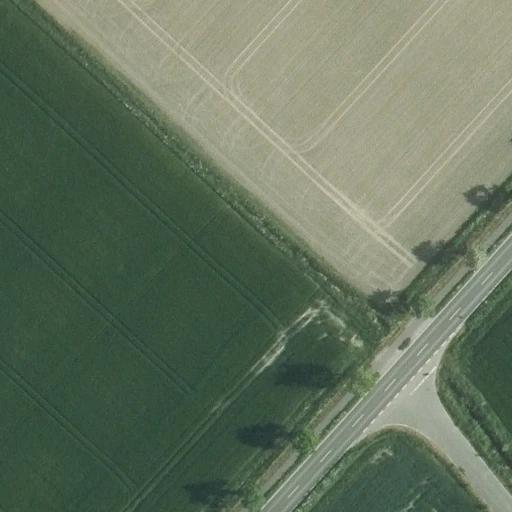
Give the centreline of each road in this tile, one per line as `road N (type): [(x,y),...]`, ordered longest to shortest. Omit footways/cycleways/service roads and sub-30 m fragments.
road 1 (secondary): [(276,511),(511,253)]
road 2 (track): [(412,365),(511,493)]
